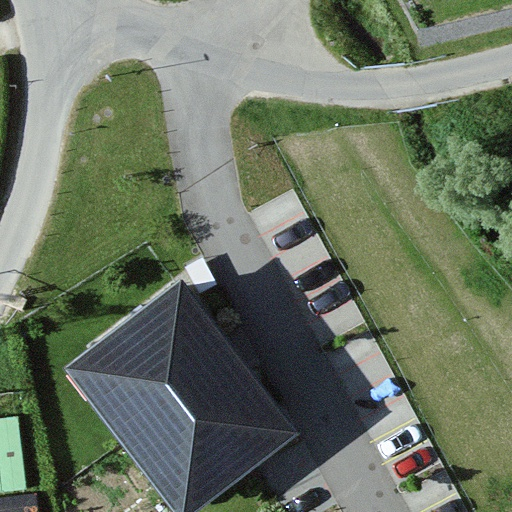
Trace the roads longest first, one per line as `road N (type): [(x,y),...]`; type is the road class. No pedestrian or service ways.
road 1 (residential): [(214,47),(279,73),(411,89),(511,62)]
road 2 (residential): [(67,29),(0,264)]
road 3 (residential): [(214,47),(128,28),(67,29)]
